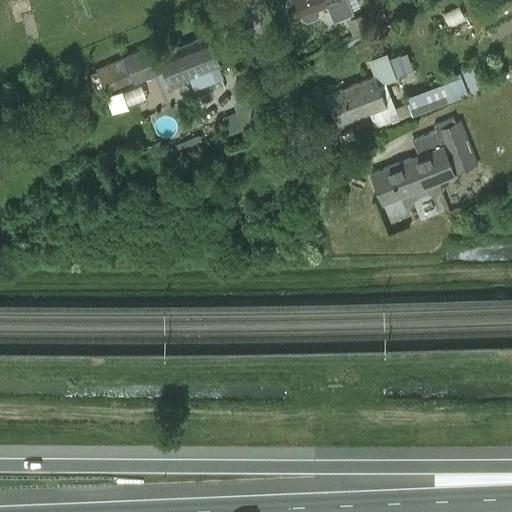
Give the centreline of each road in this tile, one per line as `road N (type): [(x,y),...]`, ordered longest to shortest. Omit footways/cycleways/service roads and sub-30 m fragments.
road 1 (motorway): [(511,470),(0,464)]
road 2 (motorway): [(511,500),(237,511)]
road 3 (unclassified): [(329,219),(244,0)]
